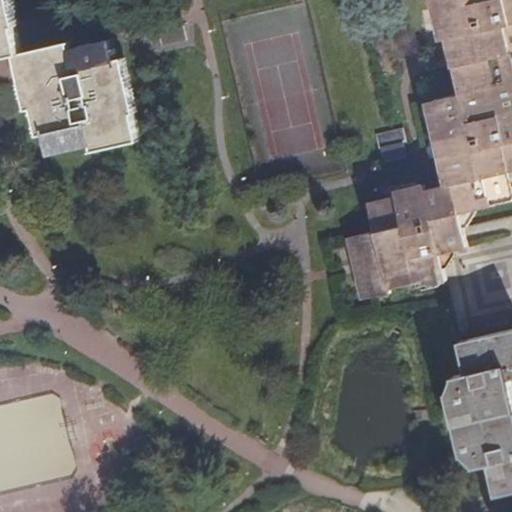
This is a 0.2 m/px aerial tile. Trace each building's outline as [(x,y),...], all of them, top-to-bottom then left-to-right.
[(0,0),(0,58),(12,56),(19,82),(20,82),(29,80),(33,100),(29,101),(30,109),(35,107),(36,110),(40,131),(35,132),(37,140),(42,139),(46,154),(83,146),(85,152),(140,140),(132,106),(129,107),(124,88),(128,87),(129,87),(127,77),(120,78),(116,62),(123,60),(121,52),(113,53),(111,41),(114,41),(112,35),(73,45),(72,43),(24,53),(22,45),(23,45),(17,19),(17,16),(13,17),(10,3),(8,0),(0,0)] [(511,0),(443,0),(449,19),(441,22),(449,56),(449,59),(456,58),(465,95),(437,101),(446,139),(439,141),(449,188),(429,192),(427,187),(408,191),(408,196),(371,205),(377,232),(350,239),(364,300),(393,294),(392,286),(429,277),(430,284),(447,281),(449,280),(445,253),(470,247),(463,211),(511,199),(511,0)] [(176,1),(153,5),(162,44),(184,39),(176,1)] [(29,80),(20,82),(27,112),(36,110),(35,107),(30,109),(29,101),(33,100),(29,80)] [(403,145),(400,132),(378,137),(382,150),(403,145)] [(511,323),(459,336),(462,352),(511,340),(511,323)] [(511,383),(509,373),(511,372),(511,340),(462,352),(465,368),(467,381),(455,383),(456,386),(458,396),(449,397),(447,398),(460,452),(473,449),(476,463),(488,460),(491,476),(494,491),(511,487),(511,383)] [(453,370),(455,383),(467,381),(465,368),(453,370)] [(458,396),(456,386),(448,388),(449,397),(458,396)] [(53,475),(72,467),(71,457),(53,412),(0,415),(0,468),(30,467),(31,476),(53,475)]
